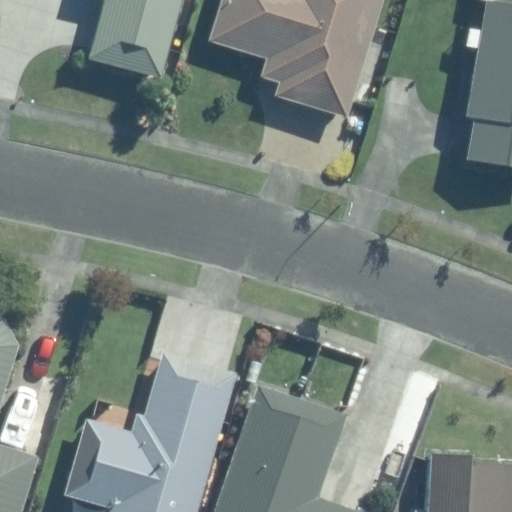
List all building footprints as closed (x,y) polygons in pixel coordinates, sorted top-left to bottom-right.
[(167,87),(187,0),(84,0),(105,5),(90,68),(167,87)] [(349,126),(382,0),(227,0),(216,45),(271,60),(264,85),(280,90),(275,106),(349,126)] [(511,172),(511,0),(480,0),(479,8),(492,10),(471,167),(511,172)] [(0,511),(15,511),(31,462),(0,452),(0,389),(13,347),(13,345),(13,343),(12,341),(11,339),(11,337),(10,335),(8,333),(7,331),(6,329),(4,328),(3,326),(1,325),(0,324),(0,511)] [(199,511),(236,379),(158,363),(142,421),(131,418),(125,442),(86,431),(66,505),(79,509),(78,511),(199,511)] [(346,418),(258,389),(218,511),(340,511),(318,504),(346,418)] [(510,511),(511,483),(511,467),(432,463),(429,511),(510,511)]
